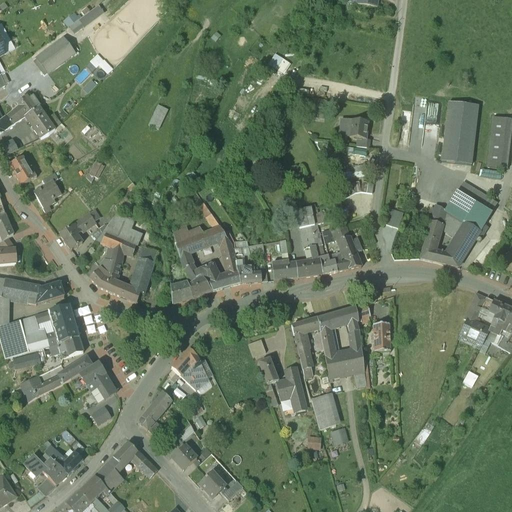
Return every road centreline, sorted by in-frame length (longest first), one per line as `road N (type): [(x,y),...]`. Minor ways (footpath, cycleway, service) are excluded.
road 1 (residential): [(385,271),(375,211),(402,0)]
road 2 (residential): [(184,334),(93,296),(37,221),(22,213),(0,173)]
road 3 (track): [(257,102),(294,75),(391,96)]
road 4 (residential): [(385,271),(428,270),(511,302)]
road 5 (track): [(362,511),(366,495),(347,392)]
road 6 (residential): [(41,511),(129,428)]
